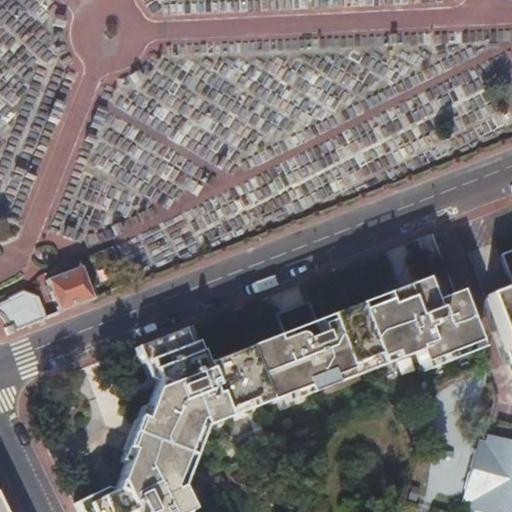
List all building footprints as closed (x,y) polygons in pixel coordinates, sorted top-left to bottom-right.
[(508,287),(482,296),(507,365),(511,366),(511,248),(496,255),(508,287)] [(79,306),(90,301),(78,269),(44,281),(56,315),(79,306)] [(425,289),(426,289),(431,286),(428,278),(402,288),(406,297),(425,289)] [(211,362),(196,325),(141,347),(147,360),(153,358),(163,386),(158,397),(153,399),(143,422),(138,420),(131,438),(182,458),(198,420),(201,419),(205,426),(229,416),(226,410),(252,399),(255,406),(307,386),(311,393),(338,382),(336,375),(394,352),(397,360),(421,351),(425,363),(473,345),(462,316),(455,319),(445,297),(435,301),(435,300),(433,295),(430,291),(426,289),(425,289),(406,297),(402,288),(321,319),(319,316),(316,314),(312,313),(309,314),(308,314),(285,324),(288,332),(211,362)] [(13,331),(42,320),(34,298),(20,293),(0,302),(0,320),(1,322),(5,327),(3,328),(6,335),(13,332),(13,331)] [(281,313),(285,324),(308,314),(309,314),(319,310),(316,300),(281,313)] [(470,313),(462,316),(473,345),(481,342),(470,313)] [(488,454),(492,439),(477,434),(473,450),(488,454)] [(179,511),(184,510),(176,494),(171,496),(168,492),(182,458),(131,438),(126,451),(130,453),(121,475),(124,480),(118,493),(92,505),(89,499),(73,506),(75,511),(179,511)] [(511,511),(511,443),(492,439),(488,454),(473,450),(461,493),(476,497),(471,511),(511,511)] [(457,508),(470,511),(471,511),(476,497),(461,493),(457,508)]
